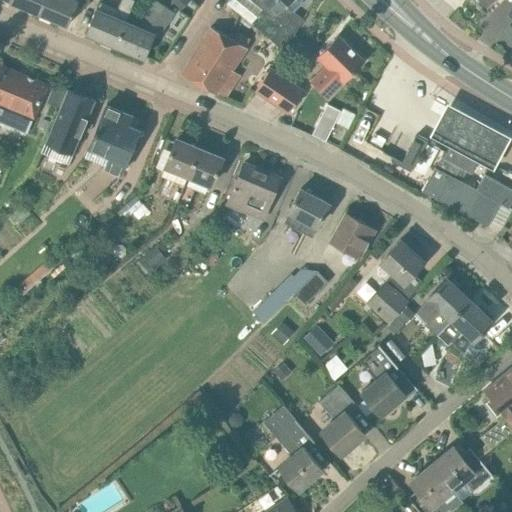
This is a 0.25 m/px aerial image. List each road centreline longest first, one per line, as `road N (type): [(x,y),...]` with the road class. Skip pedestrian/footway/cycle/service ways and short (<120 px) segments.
road 1 (unclassified): [(511,289),(363,178),(163,85)]
road 2 (residential): [(511,354),(332,511)]
road 3 (unclassified): [(163,85),(0,20)]
road 4 (primary): [(511,98),(437,48),(386,0)]
